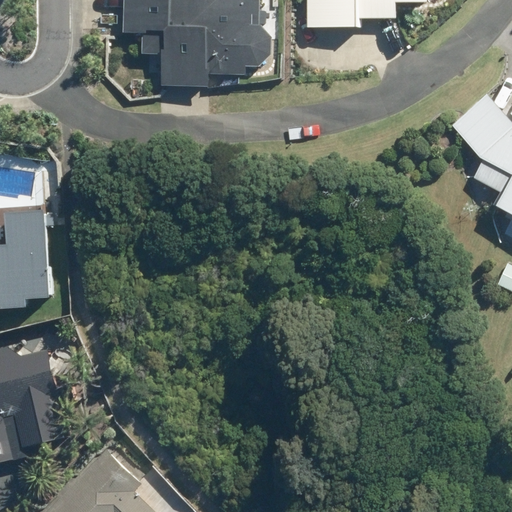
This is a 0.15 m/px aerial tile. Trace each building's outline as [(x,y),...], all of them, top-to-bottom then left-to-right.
[(169,53),(168,84),(213,84),(214,72),(250,72),(251,64),(265,63),(277,51),(277,34),(264,23),(265,0),(130,0),(130,31),(147,31),(146,52),(169,53)] [(313,0),(314,25),(363,25),(364,16),(402,16),(402,0),(313,0)] [(509,192),(495,219),(507,248),(511,237),(511,112),(494,93),(458,126),(491,161),(482,179),(509,192)] [(0,311),(44,308),(44,301),(66,299),(58,211),(17,215),(19,243),(0,244),(0,311)] [(511,261),(511,262),(501,285),(511,289),(511,261)] [(0,349),(0,460),(32,453),(30,443),(75,433),(68,402),(77,400),(71,373),(60,375),(53,347),(27,353),(14,346),(0,349)] [(138,489),(145,483),(112,450),(51,511),(158,511),(160,511),(138,489)]
